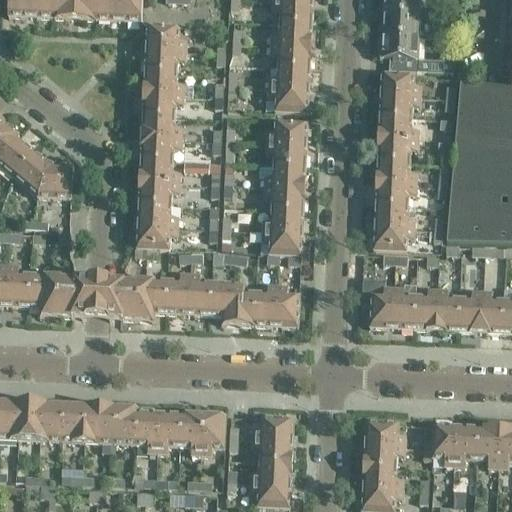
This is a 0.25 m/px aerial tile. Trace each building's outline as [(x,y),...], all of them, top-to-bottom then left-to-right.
[(9,0),(9,21),(31,22),(32,0),(9,0)] [(32,0),(31,22),(55,23),(55,0),(32,0)] [(55,0),(55,23),(76,24),(77,0),(55,0)] [(77,0),(76,24),(99,25),(100,0),(77,0)] [(100,0),(99,25),(120,26),(121,0),(100,0)] [(121,0),(120,26),(142,27),(142,0),(121,0)] [(166,0),(166,9),(192,11),(191,0),(166,0)] [(385,15),(385,18),(422,20),(422,0),(381,0),(381,15),(385,15)] [(233,2),(233,14),(242,15),(242,2),(233,2)] [(314,7),(273,5),(272,17),(280,17),(280,29),(313,30),(314,7)] [(434,19),(449,20),(449,10),(435,10),(434,19)] [(384,37),(384,40),(421,41),(422,20),(385,18),(385,21),(381,21),(380,37),(384,37)] [(271,40),(271,51),(312,52),(313,30),(280,29),(279,40),(271,40)] [(433,42),(456,44),(457,34),(434,32),(433,42)] [(147,33),(146,55),(188,57),(188,47),(180,46),(181,40),(180,40),(180,35),(147,33)] [(234,47),(243,47),(243,35),(234,35),(234,47)] [(383,62),(390,63),(393,63),(393,64),(419,65),(421,41),(384,40),(384,43),(380,43),(379,59),(383,59),(383,62)] [(216,58),(225,58),(225,46),(217,46),(216,58)] [(234,47),(233,59),(242,60),(243,47),(234,47)] [(312,52),(271,51),(270,60),(278,61),(277,74),(311,75),(312,52)] [(146,55),(145,78),(178,79),(179,67),(187,68),(188,57),(146,55)] [(435,66),(456,67),(456,57),(436,56),(435,66)] [(216,58),(216,70),(225,71),(225,58),(216,58)] [(393,63),(390,63),(390,75),(418,77),(418,76),(454,78),(456,67),(419,65),(393,64),(393,63)] [(269,84),(269,95),(310,97),(311,75),(277,74),(277,84),(269,84)] [(145,78),(144,99),(185,101),(186,91),(178,90),(178,79),(145,78)] [(229,91),(238,91),(238,79),(229,78),(229,91)] [(382,78),(381,100),(422,102),(422,92),(415,92),(415,83),(415,80),(382,78)] [(511,91),(461,86),(460,96),(447,247),(511,248),(511,91)] [(215,102),(224,102),(224,90),(215,89),(215,94),(210,94),(210,89),(198,89),(197,101),(215,102)] [(444,103),(453,103),(454,91),(445,90),(444,103)] [(229,91),(228,103),(238,103),(238,91),(229,91)] [(310,97),(269,95),(268,104),(275,105),(275,113),(276,113),(276,117),(309,119),(310,97)] [(144,99),(143,122),(176,123),(177,111),(185,112),(185,101),(144,99)] [(381,100),(380,122),(413,123),(414,113),(422,113),(422,102),(381,100)] [(215,102),(214,114),(224,114),(224,102),(215,102)] [(443,115),(452,116),(453,103),(444,103),(443,115)] [(143,122),(142,143),(183,145),(184,135),(176,135),(176,123),(143,122)] [(380,122),(379,144),(420,145),(421,136),(413,136),(413,123),(380,122)] [(20,139),(0,123),(0,163),(17,143),(20,139)] [(228,123),(227,146),(236,147),(236,123),(228,123)] [(439,136),(451,136),(452,126),(440,125),(439,136)] [(267,138),(266,149),(307,150),(308,128),(276,127),(275,131),(274,131),(274,139),(267,138)] [(213,147),(222,147),(222,135),(213,135),(213,147)] [(0,163),(0,171),(15,184),(36,158),(17,143),(0,163)] [(142,143),(141,166),(174,167),(175,156),(183,156),(183,145),(142,143)] [(379,144),(378,165),(411,167),(412,157),(420,157),(420,145),(379,144)] [(227,146),(227,158),(227,168),(236,168),(236,147),(227,146)] [(213,147),(212,159),(222,159),(222,147),(213,147)] [(437,158),(449,158),(450,148),(438,148),(437,158)] [(307,150),(266,149),(265,159),(274,160),(273,171),(306,173),(307,150)] [(36,158),(15,184),(38,203),(52,169),(48,167),(36,158)] [(378,165),(377,189),(418,190),(419,180),(411,180),(411,167),(378,165)] [(141,166),(140,187),(181,189),(182,179),(174,179),(174,167),(141,166)] [(188,167),(188,176),(209,176),(210,168),(188,167)] [(52,169),(38,203),(66,204),(66,203),(72,203),(73,171),(55,170),(52,169)] [(449,171),(441,170),(440,179),(449,179),(449,171)] [(265,182),(264,194),(305,195),(306,173),(273,171),(272,183),(265,182)] [(225,191),(233,192),(234,179),(225,179),(225,191)] [(210,192),(219,192),(219,180),(210,180),(210,192)] [(438,192),(447,193),(448,181),(439,180),(438,192)] [(140,187),(139,210),(172,211),(173,200),(181,199),(181,189),(140,187)] [(377,189),(376,211),(409,212),(410,201),(418,201),(418,190),(377,189)] [(225,191),(224,204),(233,204),(233,192),(225,191)] [(210,192),(210,204),(219,204),(219,192),(210,192)] [(438,192),(437,205),(446,206),(447,193),(438,192)] [(305,195),(264,194),(263,203),(271,204),(271,215),(304,217),(305,195)] [(139,210),(138,232),(179,234),(180,223),(172,223),(172,211),(139,210)] [(376,211),(375,233),(416,235),(416,224),(409,224),(409,212),(376,211)] [(210,234),(219,234),(219,213),(210,213),(210,234)] [(223,234),(232,234),(233,213),(224,213),(223,234)] [(263,226),(262,237),(303,238),(304,217),(271,215),(271,227),(263,226)] [(435,235),(444,236),(445,223),(436,223),(435,235)] [(24,225),(24,235),(35,236),(37,226),(24,225)] [(37,226),(35,236),(49,237),(49,227),(37,226)] [(148,254),(160,255),(170,255),(170,250),(171,250),(171,244),(178,243),(179,234),(138,232),(137,253),(148,254)] [(375,233),(374,255),(407,257),(407,253),(408,253),(408,245),(416,245),(416,235),(375,233)] [(210,234),(209,246),(209,254),(218,254),(219,234),(210,234)] [(223,234),(223,246),(232,246),(232,234),(223,234)] [(435,235),(434,247),(443,248),(444,236),(435,235)] [(0,237),(0,247),(10,247),(11,238),(0,237)] [(303,238),(262,237),(261,247),(269,248),(269,256),(270,256),(269,260),(280,260),(289,261),(302,261),(303,238)] [(23,238),(11,238),(10,247),(22,248),(23,238)] [(45,239),(33,238),(33,248),(45,248),(45,239)] [(71,238),(59,238),(59,249),(70,250),(71,238)] [(447,252),(447,260),(459,260),(459,252),(447,252)] [(485,252),(472,252),(472,261),(485,261),(485,252)] [(485,252),(485,261),(509,261),(509,253),(485,252)] [(136,254),(136,263),(148,263),(148,254),(137,253),(137,254),(136,254)] [(148,254),(148,263),(159,264),(160,255),(148,254)] [(224,258),(223,267),(235,269),(236,260),(224,258)] [(179,260),(180,268),(192,268),(191,259),(179,260)] [(191,259),(192,268),(204,267),(204,259),(191,259)] [(236,260),(235,269),(247,271),(249,262),(236,260)] [(269,260),(268,269),(280,270),(280,260),(269,260)] [(397,261),(385,260),(384,269),(396,270),(397,261)] [(289,261),(288,270),(301,271),(302,261),(289,261)] [(409,261),(397,261),(396,270),(408,270),(409,261)] [(440,263),(428,262),(427,270),(440,271),(440,263)] [(0,310),(7,311),(9,270),(0,269),(0,310)] [(7,311),(18,312),(29,312),(31,279),(19,278),(20,270),(9,270),(7,311)] [(169,283),(167,319),(188,320),(190,278),(180,277),(180,284),(169,283)] [(190,278),(188,320),(210,321),(212,288),(212,285),(201,285),(201,278),(190,278)] [(29,312),(41,313),(41,321),(51,321),(53,280),(31,279),(29,312)] [(99,286),(75,285),(71,284),(71,283),(62,283),(62,280),(53,280),(51,321),(73,322),(97,323),(99,286)] [(137,287),(123,287),(99,286),(97,323),(122,324),(145,326),(147,283),(138,283),(137,287)] [(147,283),(145,326),(155,326),(155,318),(167,319),(169,283),(147,283)] [(360,298),(360,309),(371,310),(370,332),(393,333),(395,292),(386,291),(386,284),(363,283),(362,298),(360,298)] [(212,288),(210,321),(223,322),(223,329),(230,329),(232,289),(232,286),(212,285),(212,288)] [(232,286),(232,289),(230,329),(253,331),(255,295),(243,294),(244,286),(232,286)] [(255,295),(253,331),(276,332),(278,287),(268,287),(267,296),(255,295)] [(278,287),(276,332),(299,333),(300,300),(298,300),(298,293),(287,293),(287,288),(278,287)] [(395,292),(393,333),(415,334),(416,301),(404,300),(405,292),(395,292)] [(416,301),(415,334),(438,335),(440,294),(428,293),(428,301),(416,301)] [(440,294),(438,335),(460,336),(462,303),(449,302),(449,295),(440,294)] [(462,303),(460,336),(482,337),(484,296),(473,295),(473,303),(462,303)] [(484,296),(482,337),(504,338),(505,305),(493,304),(493,296),(484,296)] [(21,408),(19,445),(43,447),(45,409),(38,409),(34,407),(29,406),(25,408),(21,408)] [(0,444),(10,445),(19,445),(21,408),(0,407),(0,444)] [(45,409),(43,447),(66,448),(68,410),(45,409)] [(68,410),(66,448),(90,449),(91,411),(68,410)] [(91,411),(90,449),(98,450),(99,448),(113,449),(114,412),(91,411)] [(114,412),(113,449),(137,451),(139,417),(139,414),(114,412)] [(139,417),(137,451),(148,452),(148,459),(159,460),(161,418),(139,417)] [(161,418),(159,460),(168,460),(169,452),(181,453),(182,419),(161,418)] [(182,419),(181,453),(192,453),(191,461),(203,461),(204,420),(182,419)] [(204,420),(203,461),(213,462),(214,454),(226,456),(227,425),(226,425),(226,421),(204,420)] [(253,435),(252,445),(294,447),(295,425),(262,423),(262,426),(261,426),(260,435),(253,435)] [(366,428),(365,449),(406,451),(407,439),(400,439),(400,434),(399,434),(399,429),(366,428)] [(432,453),(432,464),(445,465),(444,472),(454,473),(456,431),(434,430),(434,435),(433,435),(433,441),(432,453)] [(456,431),(454,473),(466,473),(466,465),(477,466),(479,433),(456,431)] [(239,445),(240,433),(231,432),(230,444),(239,445)] [(479,433),(477,466),(489,467),(488,474),(499,475),(501,434),(479,433)] [(511,434),(501,434),(499,475),(509,475),(510,467),(511,467),(511,434)] [(424,440),(424,452),(432,453),(433,441),(424,440)] [(239,457),(239,445),(230,444),(230,456),(239,457)] [(294,447),(252,445),(252,456),(260,457),(259,469),(293,470),(294,447)] [(365,449),(364,472),(398,474),(398,463),(406,463),(406,451),(365,449)] [(432,453),(424,452),(423,464),(432,464),(432,453)] [(251,479),(250,489),(292,491),(293,470),(259,469),(258,479),(251,479)] [(75,471),(65,470),(64,488),(74,488),(75,479),(75,471)] [(364,472),(363,494),(404,496),(405,485),(397,485),(398,474),(364,472)] [(237,488),(238,476),(228,475),(228,487),(237,488)] [(99,480),(87,479),(86,489),(98,489),(99,480)] [(113,480),(112,490),(124,490),(125,481),(113,480)] [(156,483),(134,482),(134,491),(156,492),(156,483)] [(29,483),(29,493),(41,493),(41,484),(29,483)] [(156,483),(156,493),(179,493),(179,483),(156,483)] [(53,484),(41,484),(41,493),(44,493),(53,494),(53,484)] [(420,484),(420,496),(429,497),(429,485),(420,484)] [(201,486),(188,485),(188,495),(200,495),(201,486)] [(213,486),(201,486),(200,495),(212,495),(213,486)] [(236,500),(237,488),(228,487),(228,500),(236,500)] [(290,511),(292,491),(250,489),(250,500),(257,500),(256,511),(290,511)] [(44,493),(41,493),(28,493),(28,502),(44,503),(44,505),(53,506),(53,494),(44,493)] [(63,494),(53,494),(53,506),(62,506),(63,494)] [(363,494),(362,511),(396,511),(397,506),(404,506),(404,496),(363,494)] [(100,496),(91,495),(90,507),(99,508),(100,496)] [(109,496),(100,496),(99,508),(108,508),(109,496)] [(429,497),(420,496),(419,509),(428,509),(429,497)] [(146,498),(137,497),(136,509),(146,510),(146,498)] [(156,498),(146,498),(146,510),(155,510),(156,498)] [(196,500),(187,499),(186,511),(196,511),(196,500)] [(204,511),(205,500),(196,500),(196,511),(201,511),(204,511)]
